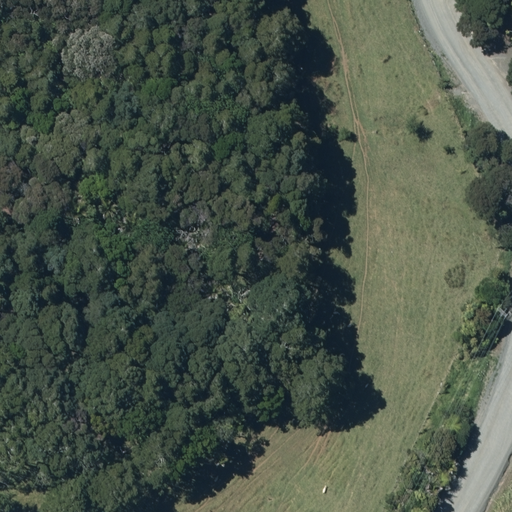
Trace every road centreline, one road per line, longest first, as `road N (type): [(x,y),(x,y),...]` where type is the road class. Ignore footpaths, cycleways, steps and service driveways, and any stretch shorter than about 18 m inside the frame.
road 1 (unclassified): [(511,246),(508,182),(466,0)]
road 2 (unclassified): [(445,511),(511,377)]
